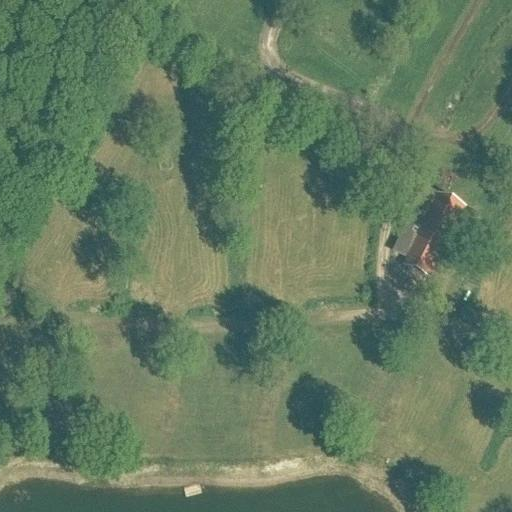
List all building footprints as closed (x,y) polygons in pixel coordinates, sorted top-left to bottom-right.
[(47,189),(55,205),(69,198),(61,182),(47,189)] [(316,294),(318,272),(294,270),(292,292),(316,294)] [(383,380),(384,370),(387,341),(375,340),(359,338),(358,350),(357,365),(356,377),(371,379),(383,380)] [(70,362),(70,346),(23,344),(22,360),(34,361),(33,377),(55,378),(56,362),(70,362)] [(314,363),(315,347),(267,344),(266,360),(278,361),(277,377),(299,378),(300,362),(314,363)] [(162,370),(162,354),(114,352),(114,368),(126,368),(125,384),(147,385),(148,369),(162,370)] [(454,399),(461,392),(483,372),(474,363),(464,352),(455,360),(444,370),(435,379),(446,390),(454,399)] [(241,382),(242,366),(194,363),(193,379),(205,380),(204,396),(226,397),(227,381),(241,382)] [(303,446),(311,403),(297,400),(294,413),(277,410),(273,435),(287,438),(286,444),(289,444),(289,443),(303,446)] [(360,446),(368,403),(354,400),(351,413),(334,410),(330,435),(344,438),(343,444),(345,444),(346,444),(346,443),(360,446)] [(12,448),(14,404),(0,403),(0,447),(12,448)] [(65,451),(67,408),(52,407),(52,420),(35,420),(34,445),(48,445),(48,452),(51,452),(51,451),(65,451)] [(157,458),(159,415),(144,414),(143,427),(126,426),(125,452),(140,452),(139,458),(142,458),(157,458)] [(223,461),(226,418),(212,417),(211,430),(194,429),(192,454),(206,455),(206,461),(208,461),(209,461),(209,460),(223,461)] [(422,466),(454,436),(443,425),(434,434),(422,422),(404,440),(414,450),(410,455),(411,456),(412,456),(422,466)] [(459,495),(499,478),(493,464),(481,469),(475,454),(451,463),(457,477),(451,479),(452,481),(452,482),(453,481),(459,495)]
